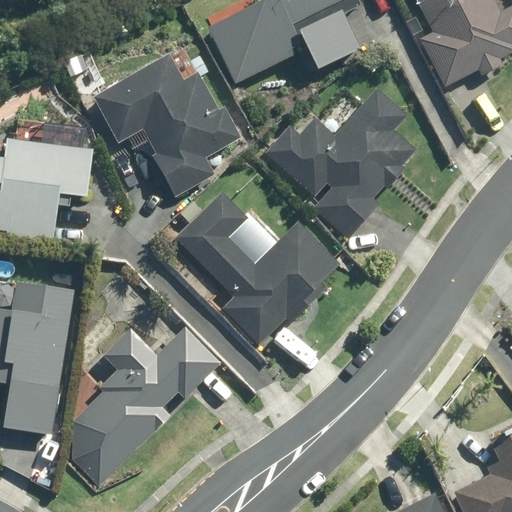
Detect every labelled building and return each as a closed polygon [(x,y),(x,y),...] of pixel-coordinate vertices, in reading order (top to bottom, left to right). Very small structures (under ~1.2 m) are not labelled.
[(327,0),(299,14),(322,63),(360,46),(337,0),(327,0)] [(414,0),(432,35),(420,42),(444,90),(460,82),(471,76),(478,72),(481,78),(503,67),(499,61),(511,54),(511,8),(500,15),(492,0),(414,0)] [(211,29),(229,73),(291,48),(273,4),(211,29)] [(189,50),(98,96),(145,188),(236,142),(189,50)] [(346,228),(414,121),(356,85),(288,191),(346,228)] [(0,137),(0,224),(91,234),(100,147),(0,137)] [(243,170),(186,237),(288,324),(345,257),(243,170)] [(17,271),(17,305),(0,304),(0,376),(17,376),(17,427),(62,427),(62,271),(17,271)] [(107,460),(225,352),(194,320),(77,428),(107,460)] [(511,511),(511,460),(470,481),(485,511),(511,511)] [(364,511),(468,511),(453,474),(364,511)]
